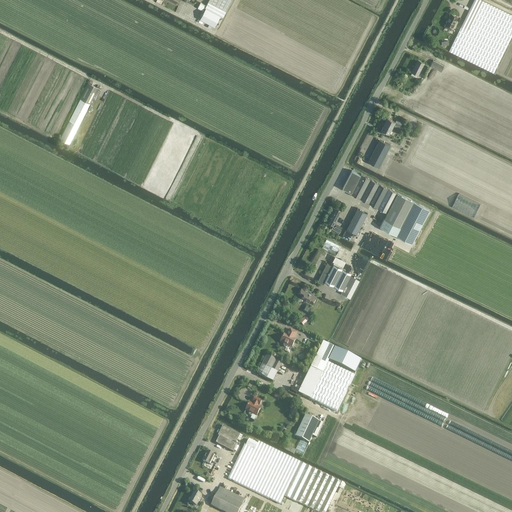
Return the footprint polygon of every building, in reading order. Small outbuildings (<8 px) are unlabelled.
[(215,27),(220,16),(223,17),(231,0),(208,0),(205,8),(206,8),(200,19),(215,27)] [(473,0),(449,51),(493,73),(511,35),(511,14),(481,0),(473,0)] [(451,30),(452,27),(458,17),(451,14),(446,24),(445,27),(451,30)] [(419,60),(415,67),(414,67),(412,72),(418,75),(424,63),(419,60)] [(441,72),(444,66),(433,60),(430,66),(441,72)] [(70,144),(90,104),(98,88),(88,83),(80,99),(60,139),(70,144)] [(384,124),(392,127),(394,124),(400,127),(402,122),(396,119),(395,122),(387,118),(384,124)] [(392,127),(384,124),(381,129),(380,132),(384,134),(385,131),(389,133),(391,130),(396,133),(398,130),(392,127)] [(379,167),(390,145),(379,140),(368,162),(379,167)] [(352,170),(342,188),(351,193),(351,194),(378,208),(387,212),(380,226),(396,235),(412,243),(430,210),(414,201),(397,193),(388,188),(361,174),(360,175),(352,170)] [(327,222),(334,225),(332,230),(339,233),(342,228),(335,224),(342,210),(335,207),(327,222)] [(356,234),(367,213),(358,208),(347,229),(356,234)] [(370,246),(369,250),(381,254),(386,241),(382,239),(383,238),(370,233),(371,232),(368,231),(364,243),(370,246)] [(339,246),(326,239),(322,248),(335,254),(339,246)] [(356,266),(363,270),(369,259),(361,255),(356,266)] [(327,263),(317,282),(323,284),(325,282),(342,290),(341,293),(346,296),(356,278),(350,275),(352,272),(334,263),(332,266),(327,263)] [(306,290),(301,288),(299,294),(302,296),(301,298),(312,303),(316,296),(306,291),(306,290)] [(304,324),(309,320),(306,317),(305,318),(304,317),(303,318),(303,319),(300,322),(304,326),(305,325),(304,324)] [(285,347),(286,347),(287,347),(287,346),(288,345),(291,347),(295,340),(293,339),(296,333),(290,330),(287,336),(284,335),(281,342),(284,344),(283,345),(284,346),(285,347)] [(361,361),(323,343),(298,393),(336,412),(361,361)] [(282,363),(276,360),(267,355),(257,374),(266,379),(271,369),(278,372),(282,363)] [(249,416),(250,416),(251,416),(252,415),(252,414),(253,414),(256,416),(260,409),(256,407),(258,404),(259,405),(261,401),(254,398),(253,402),(254,402),(253,405),(249,403),(246,410),(249,412),(249,413),(248,414),(249,415),(249,416)] [(295,437),(309,443),(319,421),(305,415),(295,437)] [(233,452),(237,444),(240,446),(245,437),(240,435),(223,426),(218,436),(219,436),(216,443),(233,452)] [(280,504),(284,496),(317,511),(326,511),(341,482),(300,462),(259,442),(258,444),(249,439),(246,445),(244,445),(228,479),(280,504)] [(207,452),(202,461),(210,464),(214,456),(207,452)] [(345,484),(336,505),(352,511),(365,511),(373,496),(345,484)] [(238,511),(242,505),(245,499),(220,487),(217,493),(217,492),(211,505),(224,511),(238,511)] [(200,498),(202,495),(194,491),(192,495),(191,497),(188,502),(196,506),(201,498),(200,498)]
